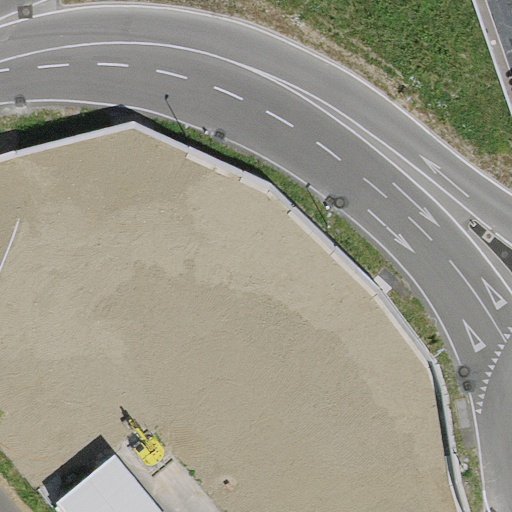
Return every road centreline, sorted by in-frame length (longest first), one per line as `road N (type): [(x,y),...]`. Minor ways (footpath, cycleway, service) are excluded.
road 1 (tertiary): [(344,131),(244,75),(166,55),(94,50),(0,61)]
road 2 (tertiary): [(344,131),(471,276),(511,351)]
road 3 (tertiary): [(511,225),(439,175),(344,131)]
